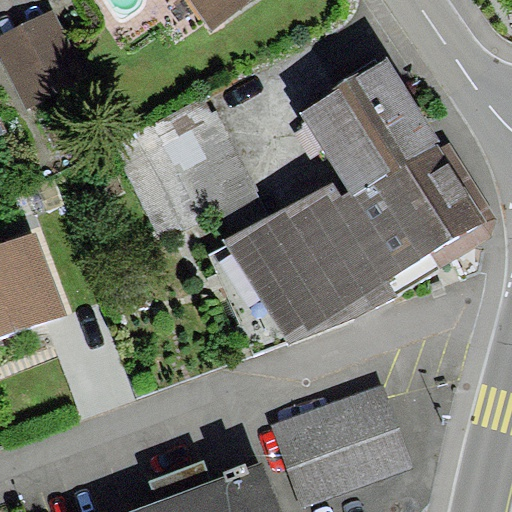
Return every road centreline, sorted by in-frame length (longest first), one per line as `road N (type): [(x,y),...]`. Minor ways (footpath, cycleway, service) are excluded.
road 1 (residential): [(0,472),(443,315),(511,325)]
road 2 (residential): [(418,0),(511,136)]
road 3 (tertiary): [(478,511),(511,353)]
